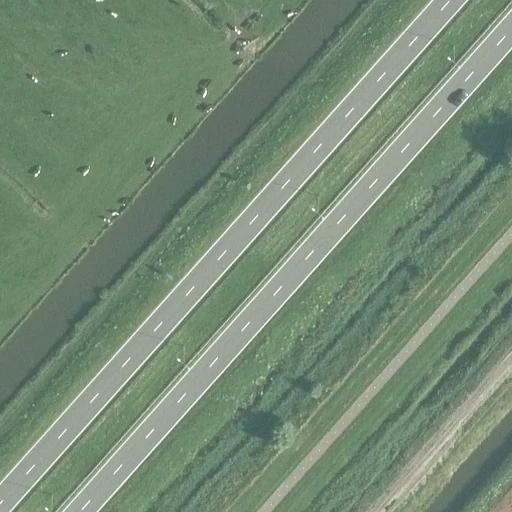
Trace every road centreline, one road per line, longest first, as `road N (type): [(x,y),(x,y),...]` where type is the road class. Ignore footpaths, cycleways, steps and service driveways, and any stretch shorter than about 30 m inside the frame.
road 1 (trunk): [(446,0),(0,500)]
road 2 (trunk): [(78,511),(511,27)]
